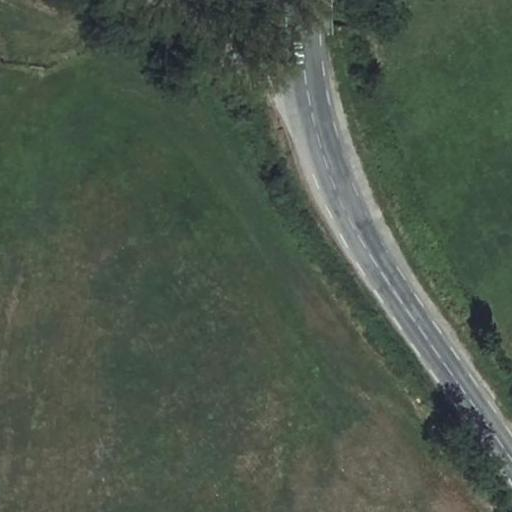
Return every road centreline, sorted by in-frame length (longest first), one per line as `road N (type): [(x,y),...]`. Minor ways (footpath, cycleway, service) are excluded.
road 1 (tertiary): [(300,0),(308,103),(351,223),(511,459)]
road 2 (track): [(164,0),(308,103)]
